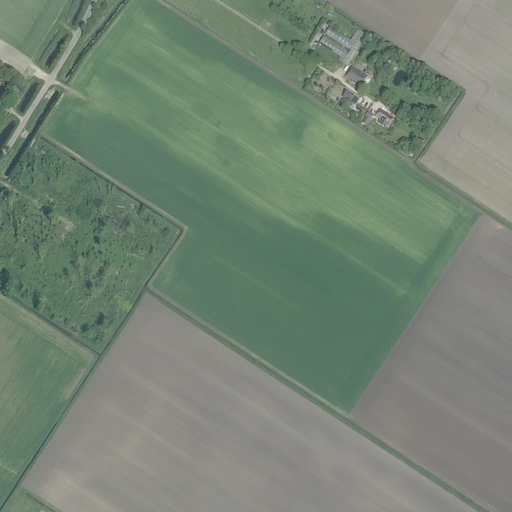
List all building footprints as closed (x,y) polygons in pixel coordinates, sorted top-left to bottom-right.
[(339,59),(348,65),(366,36),(357,31),(351,41),(330,28),(325,35),(350,51),(348,54),(324,38),(319,44),(340,58),(339,59)] [(395,61),(390,63),(393,69),(398,67),(395,61)] [(366,78),(365,78),(366,76),(354,68),(354,67),(353,66),(345,78),(356,85),(357,84),(361,86),(366,78)] [(347,92),(343,99),(347,101),(347,102),(350,104),(350,103),(356,107),(357,104),(357,103),(359,100),(347,92)] [(359,105),(356,110),(363,114),(366,109),(359,105)] [(393,118),(380,109),(375,117),(387,124),(388,123),(390,124),(393,118)] [(368,124),(371,121),(365,117),(361,123),(370,129),(372,127),(368,124)]
